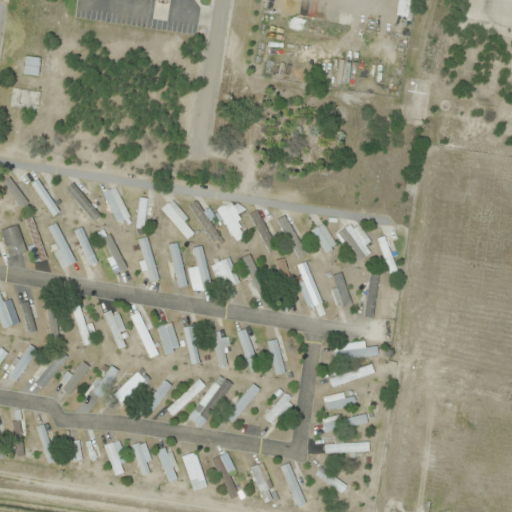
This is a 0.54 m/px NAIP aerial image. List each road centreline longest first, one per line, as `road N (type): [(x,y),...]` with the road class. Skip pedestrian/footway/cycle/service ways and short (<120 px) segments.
road 1 (residential): [(0,272),(318,329),(301,451)]
road 2 (residential): [(0,158),(392,221)]
road 3 (residential): [(301,451),(0,397)]
